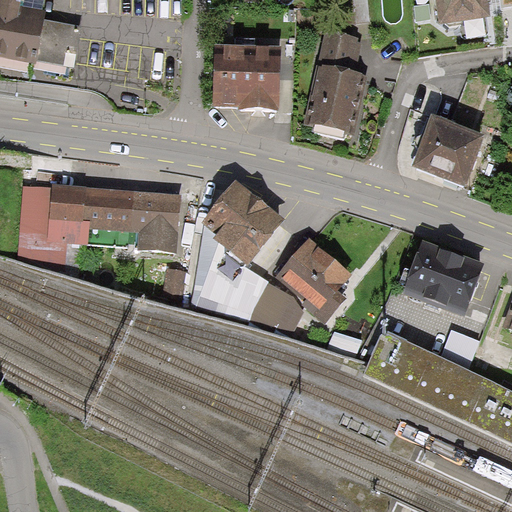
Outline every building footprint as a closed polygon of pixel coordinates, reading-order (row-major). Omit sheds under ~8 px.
[(0,0),(0,58),(33,65),(34,59),(71,66),(78,30),(43,23),(45,13),(21,8),(22,0),(0,0)] [(480,0),(428,0),(431,35),(482,31),(480,0)] [(360,39),(326,31),(304,127),(311,129),(310,134),(346,142),(347,137),(357,139),(372,77),(357,74),(364,43),(359,42),(360,39)] [(235,48),(215,48),(214,110),(236,111),(236,113),(281,114),(283,49),(255,49),(255,38),(235,37),(235,48)] [(481,143),(433,124),(416,169),(464,187),(481,143)] [(288,222),(239,181),(204,226),(191,309),(249,325),(269,285),(248,270),(288,222)] [(131,232),(134,191),(86,188),(87,187),(53,184),(52,187),(24,186),(19,259),(66,273),(68,244),(89,246),(90,229),(131,232)] [(182,194),(134,191),(131,232),(139,233),(138,251),(178,254),(182,194)] [(351,276),(310,241),(275,282),(324,323),(343,299),(337,293),(351,276)] [(484,268),(424,245),(404,298),(463,320),(484,268)] [(167,272),(161,306),(178,310),(185,276),(167,272)] [(291,299),(269,285),(249,325),(292,340),(304,317),(291,299)] [(511,307),(503,330),(511,333),(511,307)] [(468,371),(480,343),(454,332),(442,360),(468,371)] [(511,394),(384,337),(365,377),(511,444),(511,394)]
